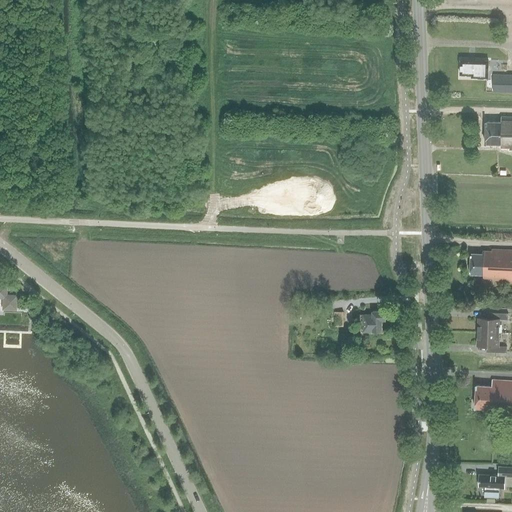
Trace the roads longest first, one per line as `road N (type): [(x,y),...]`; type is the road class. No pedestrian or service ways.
road 1 (primary): [(422,511),(431,411),(416,0)]
road 2 (unclassified): [(0,245),(127,357),(199,511)]
road 3 (unknown): [(209,229),(0,230)]
